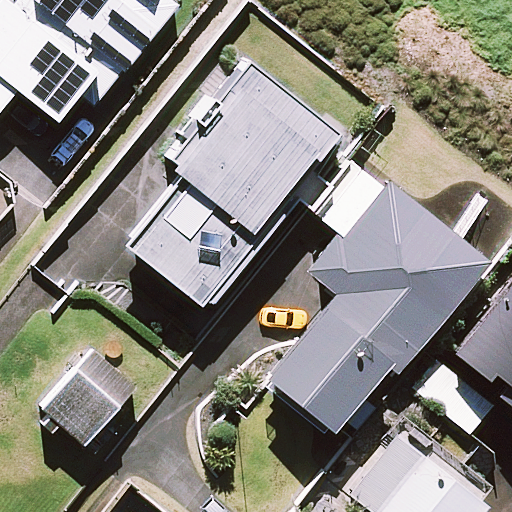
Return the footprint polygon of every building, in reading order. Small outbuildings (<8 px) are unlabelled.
[(18,0),(16,3),(12,0),(0,0),(0,108),(20,84),(58,115),(79,89),(95,102),(176,3),(172,0),(18,0)] [(339,132),(246,60),(170,156),(183,167),(155,203),(140,191),(0,370),(0,392),(85,458),(339,132)] [(487,260),(356,150),(310,204),(338,227),(307,263),(337,288),(269,369),(334,424),(393,353),(402,361),(487,260)] [(511,404),(511,278),(456,345),(502,384),(496,391),(511,404)] [(496,403),(437,353),(410,385),(469,435),(496,403)] [(470,511),(485,493),(397,426),(383,444),(367,432),(335,473),(373,502),(364,511),(470,511)]
